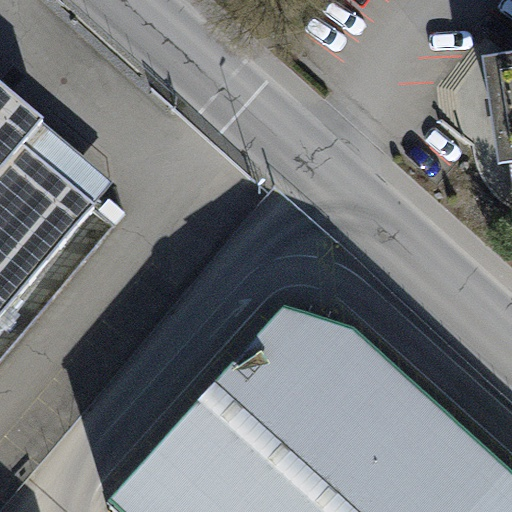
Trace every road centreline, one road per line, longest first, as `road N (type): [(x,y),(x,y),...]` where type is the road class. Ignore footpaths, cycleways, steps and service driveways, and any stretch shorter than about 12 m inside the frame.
road 1 (unclassified): [(511,341),(132,0)]
road 2 (unknown): [(327,114),(403,0)]
